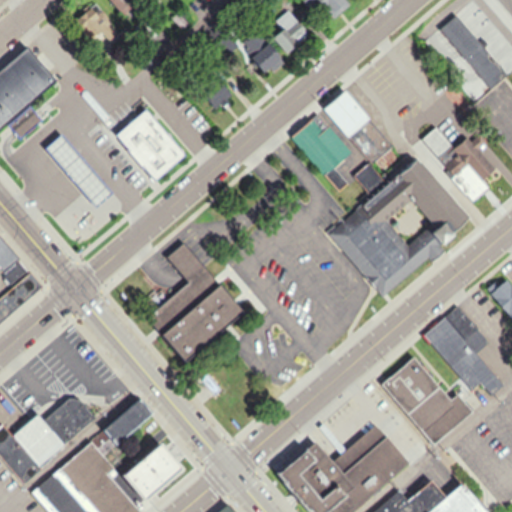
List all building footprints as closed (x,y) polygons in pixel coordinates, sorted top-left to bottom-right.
[(135,3),(131,0),(114,0),(126,11),(135,3)] [(308,0),(311,4),(317,0),(323,0),(336,16),(352,4),(349,0),(308,0)] [(487,87),(511,65),(511,47),(471,0),(469,0),(437,28),(487,87)] [(313,32),(304,22),(295,31),(291,26),(299,18),(291,9),(282,17),(289,24),(274,39),(257,55),(271,71),(313,32)] [(29,42),(0,67),(0,133),(63,79),(29,42)] [(320,106),(341,88),(389,145),(368,163),(366,160),(320,106)] [(115,132),(146,105),(185,150),(154,177),(115,132)] [(287,134),(314,112),(347,151),(330,165),(343,181),(334,190),(287,134)] [(432,125),(418,138),(445,168),(442,170),(468,200),(485,186),(478,178),(491,167),(474,148),(483,140),(476,131),(467,139),(464,135),(443,153),(442,150),(449,144),(432,125)] [(97,205),(113,192),(64,130),(48,143),(97,205)] [(413,156),(464,216),(446,231),(448,233),(437,243),(442,248),(428,260),(424,257),(379,296),(325,232),(413,156)] [(350,174),(366,160),(368,163),(380,176),(363,190),(350,174)] [(80,192),(110,225),(139,198),(109,166),(80,192)] [(65,218),(86,243),(101,231),(80,205),(65,218)] [(163,256),(180,241),(239,311),(180,361),(142,317),(184,281),(163,256)] [(21,257),(6,272),(15,282),(31,268),(21,257)] [(484,287),(511,320),(511,288),(503,278),(497,283),(494,279),(484,287)] [(473,352),(486,340),(455,304),(442,315),(473,352)] [(500,384),(473,352),(442,315),(420,333),(468,389),(477,381),(488,394),(500,384)] [(378,383),(410,356),(447,398),(454,393),(469,410),(429,443),(378,383)] [(39,419),(62,399),(64,397),(75,398),(91,417),(60,444),(39,419)] [(148,413),(136,398),(88,440),(100,454),(148,413)] [(33,412),(8,433),(35,465),(60,444),(39,419),(33,412)] [(330,511),(346,511),(405,462),(372,423),(329,460),(311,440),(273,474),(305,511),(320,511),(326,507),(330,511)] [(8,433),(0,424),(0,462),(19,484),(38,468),(35,465),(8,433)] [(42,511),(139,511),(104,472),(111,467),(100,454),(88,440),(26,493),(42,511)] [(118,475),(155,443),(177,468),(140,500),(118,475)] [(423,511),(442,496),(427,480),(404,499),(396,489),(369,511),(423,511)] [(483,511),(458,482),(442,496),(423,511),(483,511)] [(246,511),(238,501),(224,511),(246,511)] [(214,511),(225,503),(232,511),(214,511)]
